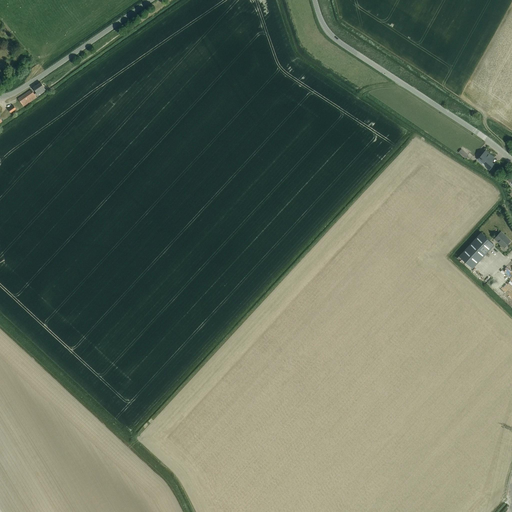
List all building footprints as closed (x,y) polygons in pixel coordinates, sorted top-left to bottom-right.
[(37,94),(45,89),(40,82),(32,87),(37,94)] [(23,106),(36,97),(34,94),(31,90),(18,99),(23,106)] [(466,143),(462,148),(468,153),(472,149),(466,143)] [(490,155),(485,151),(482,155),(480,157),(480,158),(478,160),(482,164),(484,161),(488,165),(486,167),(489,169),(494,164),(491,161),(494,158),(490,154),(490,155)] [(472,268),(494,245),(481,232),(459,256),(472,268)] [(504,248),(510,241),(501,232),(494,239),(504,248)]
